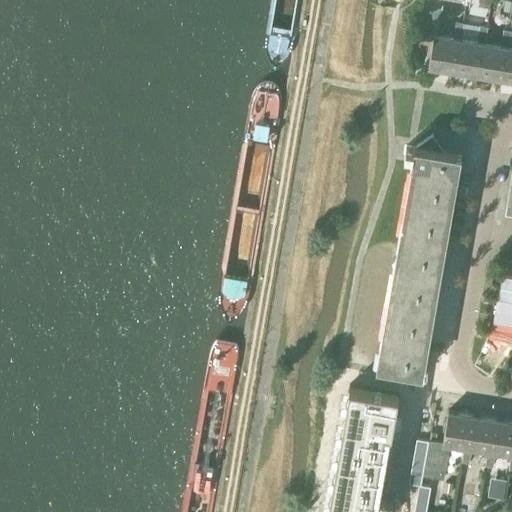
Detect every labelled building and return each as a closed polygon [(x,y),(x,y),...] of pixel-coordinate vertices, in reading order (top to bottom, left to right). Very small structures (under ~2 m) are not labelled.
[(502,1),(501,9),(511,11),(511,5),(511,2),(510,2),(502,1)] [(452,70),(458,38),(462,39),(464,23),(456,22),(454,37),(434,34),(428,66),(452,70)] [(476,74),(482,42),(486,43),(487,27),(480,26),(477,41),(462,39),(458,38),(452,70),(476,74)] [(500,78),(505,46),(510,47),(511,31),(504,30),(501,45),(486,43),(482,42),(476,74),(500,78)] [(511,80),(511,46),(510,47),(505,46),(500,78),(511,80)] [(419,371),(457,152),(445,149),(433,133),(415,144),(415,147),(405,145),(404,154),(413,156),(377,364),(419,371)] [(339,383),(317,511),(366,511),(385,388),(339,383)] [(467,447),(472,414),(448,410),(443,442),(429,440),(423,475),(444,478),(449,444),(463,446),(467,447)] [(491,450),(496,418),(472,414),(467,447),(463,446),(462,461),(469,462),(472,447),(487,449),(491,450)] [(511,453),(511,420),(496,418),(491,450),(487,449),(485,465),(493,466),(495,451),(510,453),(511,453)]
